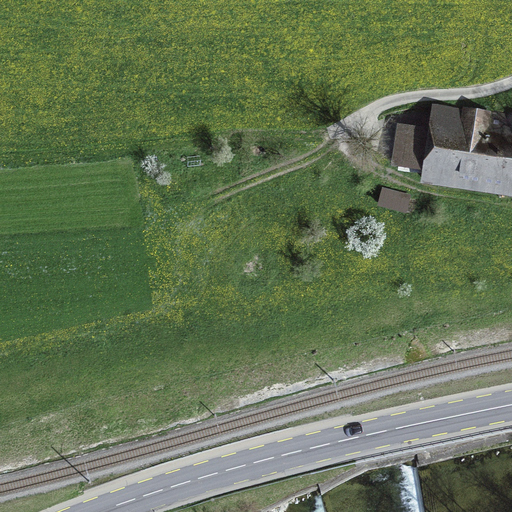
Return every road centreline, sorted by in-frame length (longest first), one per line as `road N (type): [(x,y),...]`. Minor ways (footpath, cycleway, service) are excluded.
road 1 (primary): [(96,511),(281,454),(511,403)]
road 2 (track): [(336,141),(378,108),(511,83)]
